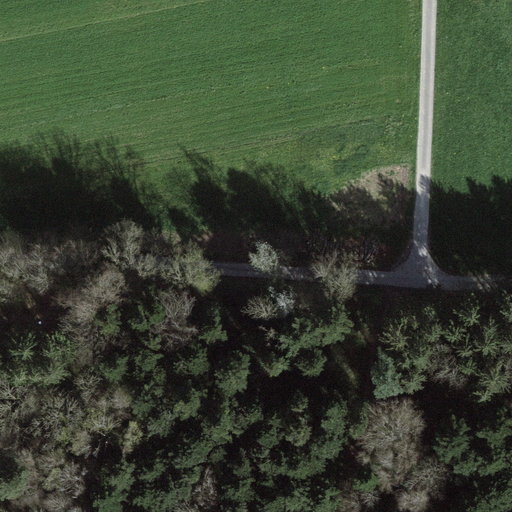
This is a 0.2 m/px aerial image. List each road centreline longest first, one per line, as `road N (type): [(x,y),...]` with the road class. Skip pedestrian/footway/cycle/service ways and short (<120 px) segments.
road 1 (track): [(511,278),(0,271)]
road 2 (track): [(415,282),(429,0)]
